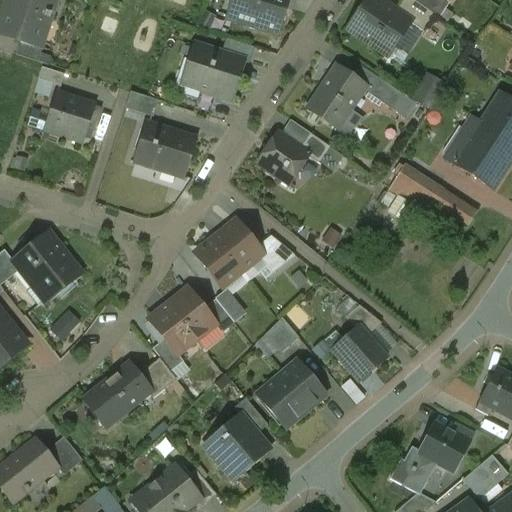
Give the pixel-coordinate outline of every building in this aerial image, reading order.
[(5,0),(0,15),(0,37),(18,44),(39,51),(40,49),(55,0),(5,0)] [(232,0),(227,19),(276,35),(287,0),(232,0)] [(394,12),(375,0),(367,0),(346,31),(386,58),(409,24),(410,23),(394,12)] [(413,3),(409,0),(401,0),(394,12),(410,23),(409,24),(421,33),(433,16),(413,3)] [(415,0),(413,3),(433,16),(438,20),(448,4),(441,0),(415,0)] [(229,103),(242,63),(248,65),(253,49),(225,40),(220,55),(193,46),(177,95),(196,102),(199,93),(229,103)] [(39,51),(18,44),(14,56),(37,63),(41,49),(40,49),(39,51)] [(437,56),(411,102),(429,111),(454,66),(437,56)] [(335,68),(306,111),(336,131),(365,89),(335,68)] [(64,76),(41,69),(37,81),(60,88),(64,76)] [(401,96),(378,80),(367,96),(391,112),(401,96)] [(94,106),(55,93),(42,133),(81,146),(94,106)] [(157,102),(129,94),(124,110),(152,119),(157,102)] [(511,160),(511,103),(498,94),(452,165),(451,166),(492,192),(511,160)] [(191,140),(146,126),(134,164),(160,172),(161,170),(179,176),(191,140)] [(455,126),(436,155),(452,165),(471,136),(455,126)] [(299,151),(275,135),(256,164),(264,170),(265,174),(272,179),(277,178),(289,186),(308,158),(309,157),(299,151)] [(328,149),(309,136),(299,151),(309,157),(308,158),(318,165),(328,149)] [(441,184),(407,162),(388,191),(422,213),(432,197),(441,184)] [(471,222),(432,197),(422,213),(460,237),(471,222)] [(233,224),(192,258),(219,291),(261,257),(233,224)] [(12,263),(11,264),(18,272),(31,289),(37,284),(48,299),(79,274),(48,235),(12,263)] [(3,252),(0,254),(0,286),(18,272),(11,264),(12,263),(3,252)] [(187,291),(167,306),(195,341),(214,327),(215,326),(203,311),(187,291)] [(232,324),(214,301),(203,311),(215,326),(214,327),(219,334),(232,324)] [(167,306),(147,322),(163,341),(175,357),(176,356),(195,341),(167,306)] [(358,307),(343,320),(354,331),(359,327),(367,337),(380,325),(358,307)] [(61,341),(80,322),(68,310),(49,330),(61,341)] [(0,314),(0,366),(25,346),(0,314)] [(281,320),(263,338),(278,356),(297,340),(281,320)] [(342,342),(334,332),(322,343),(343,367),(357,384),(386,359),(367,337),(359,327),(354,331),(342,342)] [(175,357),(163,341),(151,350),(158,360),(169,373),(169,374),(182,363),(176,356),(175,357)] [(158,360),(146,370),(163,391),(175,381),(169,374),(169,373),(158,360)] [(323,397),(295,364),(256,396),(285,430),(323,397)] [(137,377),(127,366),(81,403),(103,430),(148,395),(152,400),(163,391),(146,370),(137,377)] [(511,380),(495,372),(479,402),(491,409),(511,419),(511,378),(511,379),(511,380)] [(267,427),(244,400),(233,409),(238,415),(239,415),(256,436),(267,427)] [(491,409),(479,402),(474,411),(486,418),(491,409)] [(238,415),(218,432),(223,439),(210,450),(221,463),(217,466),(232,484),(268,454),(255,437),(256,436),(239,415),(238,415)] [(468,445),(432,425),(417,454),(416,455),(435,465),(452,474),(468,445)] [(63,438),(53,447),(71,470),(81,462),(63,438)] [(34,441),(0,468),(0,490),(12,505),(56,469),(34,441)] [(417,454),(410,450),(403,464),(399,462),(389,481),(416,495),(418,496),(418,495),(435,465),(416,455),(417,454)] [(491,457),(462,482),(478,501),(479,500),(475,496),(491,481),(495,486),(496,486),(507,476),(491,457)] [(174,468),(130,503),(137,511),(183,511),(195,503),(199,500),(183,480),(174,468)] [(216,497),(194,471),(183,480),(199,500),(195,503),(200,509),(216,497)] [(491,481),(475,496),(479,500),(478,501),(483,506),(501,492),(496,486),(495,486),(491,481)] [(103,489),(91,498),(102,511),(114,511),(118,509),(103,489)] [(416,495),(396,511),(425,511),(435,505),(418,495),(418,496),(416,495)] [(511,511),(511,495),(511,496),(489,511),(511,511)] [(474,511),(467,500),(455,509),(456,510),(453,511),(474,511)]
